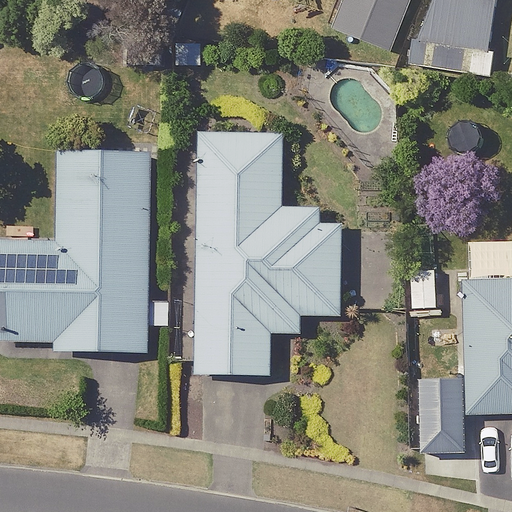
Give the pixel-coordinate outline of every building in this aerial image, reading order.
[(417,0),(350,0),(338,31),(395,55),(417,0)] [(438,0),(414,57),(492,91),(507,55),(485,46),(505,0),(438,0)] [(210,42),(173,40),(171,76),(209,78),(210,42)] [(286,217),(287,140),(207,138),(202,380),(275,381),(276,336),(305,336),(305,318),(344,319),(346,218),(286,217)] [(71,356),(150,360),(151,334),(180,335),(181,295),(153,294),(158,158),(68,154),(64,245),(9,243),(4,345),(71,348),(71,356)] [(511,248),(470,250),(473,420),(511,418),(511,248)] [(442,273),(415,273),(414,312),(442,313),(442,273)]
